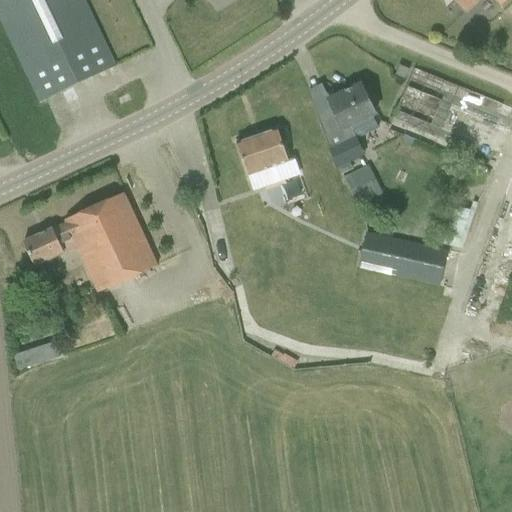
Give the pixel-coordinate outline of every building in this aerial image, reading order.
[(0,0),(0,15),(1,17),(32,84),(41,102),(114,67),(82,0),(0,0)] [(452,0),(465,13),(478,0),(495,0),(501,6),(506,0),(452,0)] [(408,69),(399,65),(394,74),(404,79),(408,69)] [(511,109),(413,69),(385,126),(490,178),(511,122),(511,109)] [(318,115),(315,116),(326,149),(329,147),(328,145),(330,144),(331,149),(355,138),(349,126),(356,123),(374,114),(360,84),(327,100),(331,108),(318,115)] [(288,160),(282,144),(287,141),(282,127),(236,143),(253,192),(299,176),(293,158),(288,160)] [(356,138),(355,138),(331,149),(328,150),(336,168),(364,155),(356,138)] [(368,166),(350,176),(363,202),(382,192),(368,166)] [(22,242),(31,261),(39,281),(56,274),(49,257),(63,251),(60,243),(72,238),(96,292),(156,266),(122,194),(64,220),(66,224),(52,230),(52,229),(22,242)] [(444,246),(465,250),(476,202),(456,197),(444,246)] [(365,232),(357,268),(437,286),(445,251),(365,232)]
